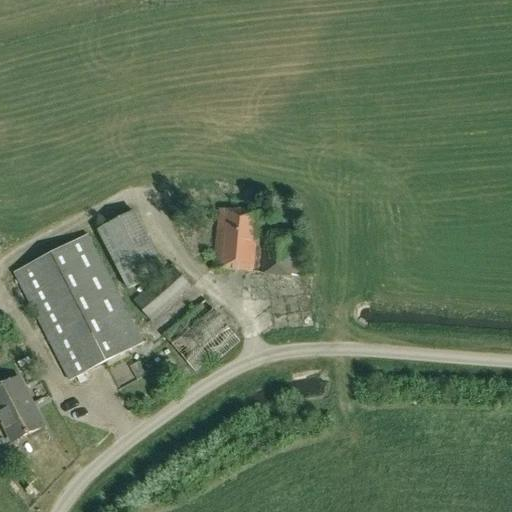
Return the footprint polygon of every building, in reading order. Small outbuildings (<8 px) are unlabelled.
[(231,162),(215,166),(218,178),(234,174),(231,162)] [(302,278),(306,239),(261,234),(264,214),(219,209),(213,269),(302,278)] [(69,380),(142,343),(118,295),(128,290),(165,270),(134,210),(98,231),(87,236),(15,274),(69,380)] [(152,322),(190,287),(172,266),(134,300),(152,322)] [(214,365),(241,342),(206,301),(164,336),(196,373),(210,361),(214,365)] [(0,418),(0,419),(31,402),(19,378),(0,387),(0,418)] [(13,443),(44,427),(31,402),(0,419),(13,443)]
